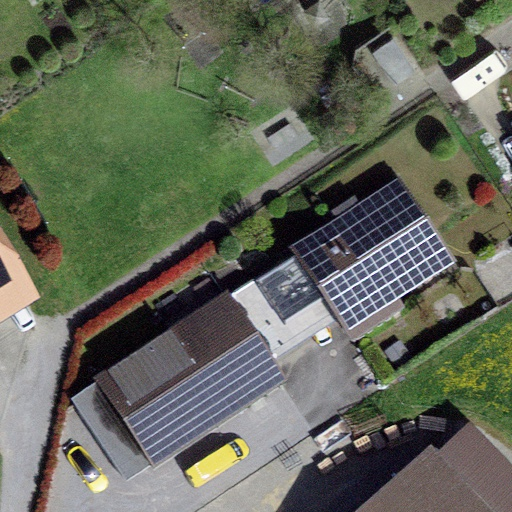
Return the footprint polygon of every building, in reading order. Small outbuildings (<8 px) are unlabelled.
[(374,48),(394,79),(413,66),(392,35),(374,48)] [(448,266),(398,190),(266,277),(289,311),(319,292),(340,323),(386,292),(393,302),(448,266)] [(0,292),(15,282),(0,258),(0,292)] [(101,386),(154,466),(279,384),(226,303),(101,386)] [(428,511),(407,490),(384,511),(428,511)]
